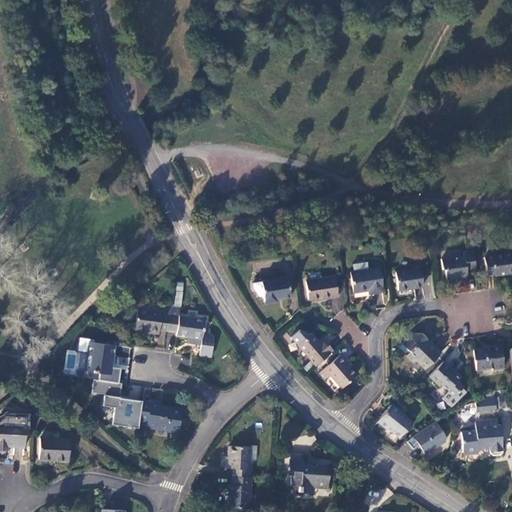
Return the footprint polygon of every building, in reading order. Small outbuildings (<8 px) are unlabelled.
[(445,269),(446,280),(467,277),(466,272),(475,270),(473,251),(463,252),(463,256),(441,259),(442,269),(445,269)] [(511,252),(483,257),(486,276),(494,275),(494,276),(511,273),(511,252)] [(353,272),(368,270),(367,262),(352,264),(353,272)] [(349,272),(352,293),(372,290),(372,294),(383,292),(379,268),(368,270),(353,272),(349,272)] [(395,272),(397,290),(422,287),(420,268),(395,272)] [(422,276),(425,299),(435,298),(431,275),(422,276)] [(305,281),(308,301),(338,297),(335,277),(305,281)] [(261,282),(264,304),(277,302),(276,299),(290,297),(287,278),(261,282)] [(181,306),(184,282),(176,281),(174,306),(181,306)] [(161,312),(137,309),(134,329),(150,331),(149,332),(158,333),(159,329),(167,330),(170,306),(162,305),(161,312)] [(190,342),(201,343),(200,354),(212,356),(214,336),(212,333),(203,332),(205,318),(179,315),(180,307),(170,306),(167,330),(177,331),(177,335),(191,336),(190,342)] [(297,344),(296,345),(315,366),(333,351),(327,344),(326,346),(320,339),(318,341),(310,332),(308,335),(305,332),(298,330),(290,337),(297,344)] [(411,350),(406,356),(414,363),(416,361),(425,369),(439,355),(432,348),(426,343),(426,338),(421,333),(412,333),(403,343),(411,350)] [(116,346),(88,342),(83,371),(112,374),(116,346)] [(439,355),(441,352),(434,346),(432,348),(439,355)] [(472,350),(475,370),(491,368),(492,370),(503,368),(500,346),(472,350)] [(325,379),(330,375),(342,388),(356,376),(344,362),(346,361),(340,354),(319,373),(325,379)] [(439,386),(441,384),(454,396),(463,387),(457,381),(461,377),(451,367),(450,369),(442,361),(428,376),(439,386)] [(121,397),(140,399),(142,387),(122,385),(121,397)] [(497,394),(477,402),(478,408),(498,407),(497,394)] [(150,403),(141,402),(139,419),(147,420),(146,426),(168,429),(168,431),(177,432),(181,424),(183,415),(180,414),(181,409),(171,408),(170,409),(158,407),(159,402),(150,401),(150,403)] [(386,429),(387,428),(399,438),(405,430),(406,431),(412,423),(399,412),(399,411),(390,404),(376,421),(386,429)] [(25,417),(5,416),(4,423),(0,423),(0,450),(7,451),(7,447),(13,447),(13,449),(24,449),(25,417)] [(503,423),(499,424),(499,418),(481,419),(482,425),(477,426),(477,429),(462,430),(464,451),(467,453),(477,452),(479,450),(479,448),(491,447),(491,452),(494,454),(502,454),(504,451),(503,433),(504,433),(503,423)] [(446,437),(436,421),(415,434),(406,441),(413,449),(418,444),(425,454),(446,441),(446,437)] [(69,440),(39,438),(38,459),(68,460),(69,440)] [(250,462),(258,462),(259,445),(251,445),(251,447),(229,446),(229,456),(225,456),(224,468),(233,469),(232,476),(249,477),(250,469),(247,469),(247,462),(250,462)] [(302,454),(289,453),(288,471),(293,471),(293,475),(290,475),(290,486),(298,487),(298,492),(312,493),(312,487),(327,488),(328,478),(333,478),(334,468),(326,467),(327,465),(318,464),(318,466),(311,466),(310,468),(305,467),(306,462),(302,462),(302,454)] [(249,477),(232,476),(232,485),(229,485),(228,508),(247,509),(249,477)]
